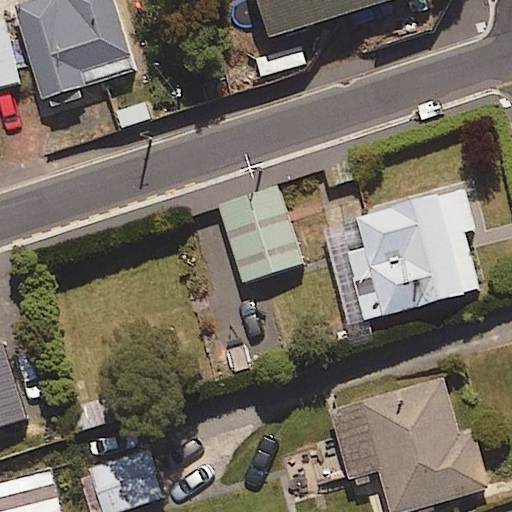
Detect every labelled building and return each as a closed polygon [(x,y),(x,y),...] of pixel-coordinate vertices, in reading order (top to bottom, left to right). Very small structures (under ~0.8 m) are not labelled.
[(136,74),(115,0),(35,0),(17,5),(43,100),(136,74)] [(254,0),(267,41),(400,0),(254,0)] [(0,88),(19,84),(4,18),(0,19),(0,88)] [(279,185),(218,205),(244,284),(305,263),(279,185)] [(477,231),(466,191),(324,228),(350,327),(482,293),(467,234),(477,231)] [(0,426),(25,419),(2,345),(0,345),(0,426)] [(416,511),(494,488),(477,434),(462,439),(443,379),(333,414),(354,480),(381,472),(393,511),(416,511)] [(151,450),(88,467),(100,511),(126,511),(165,501),(151,450)] [(62,511),(54,479),(0,492),(0,511),(62,511)]
